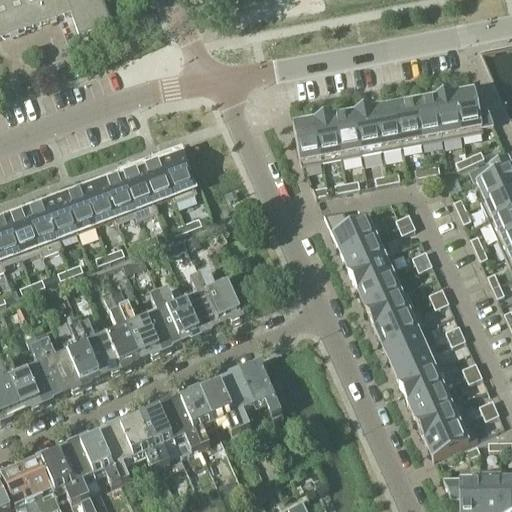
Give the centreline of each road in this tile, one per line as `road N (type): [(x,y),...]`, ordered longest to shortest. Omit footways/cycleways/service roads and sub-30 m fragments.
road 1 (residential): [(319,316),(0,456)]
road 2 (residential): [(511,29),(224,79)]
road 3 (residential): [(319,316),(224,79)]
road 4 (residential): [(224,79),(145,95),(0,144)]
road 5 (residential): [(410,511),(319,316)]
